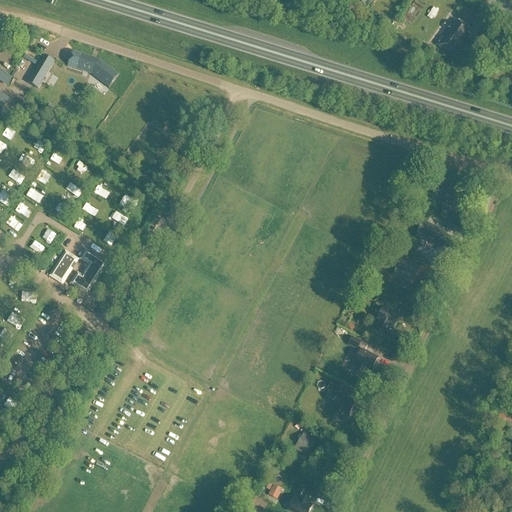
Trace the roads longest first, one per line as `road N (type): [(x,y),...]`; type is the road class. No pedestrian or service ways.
road 1 (unclassified): [(511,180),(72,34)]
road 2 (trunk): [(511,128),(97,0)]
road 3 (track): [(494,174),(335,501)]
